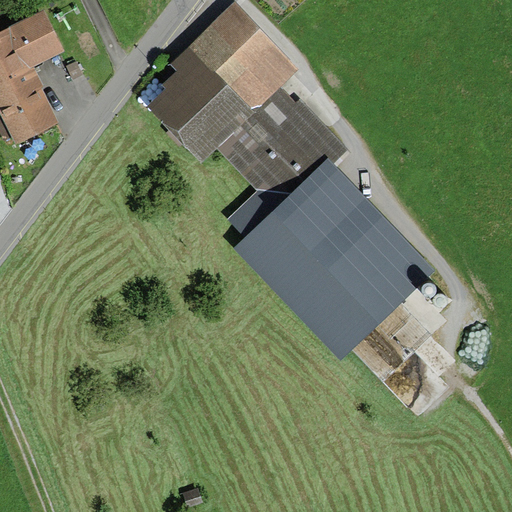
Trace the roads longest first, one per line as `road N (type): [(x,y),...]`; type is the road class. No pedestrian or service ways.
road 1 (residential): [(185,0),(0,242)]
road 2 (track): [(49,511),(0,388)]
